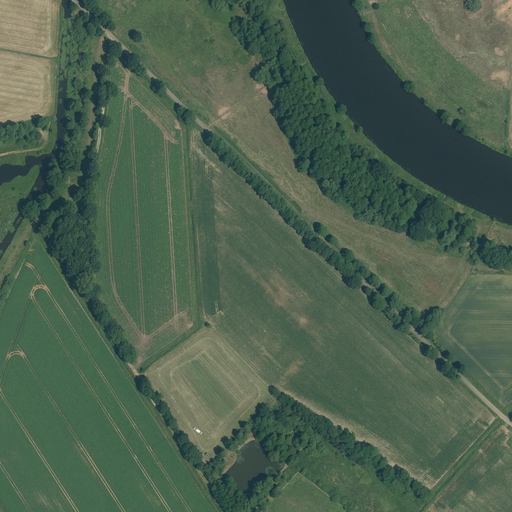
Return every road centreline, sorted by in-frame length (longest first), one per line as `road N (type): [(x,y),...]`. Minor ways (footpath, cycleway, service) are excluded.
road 1 (unclassified): [(73,0),(511,424)]
road 2 (track): [(225,511),(94,307),(84,209),(112,38)]
